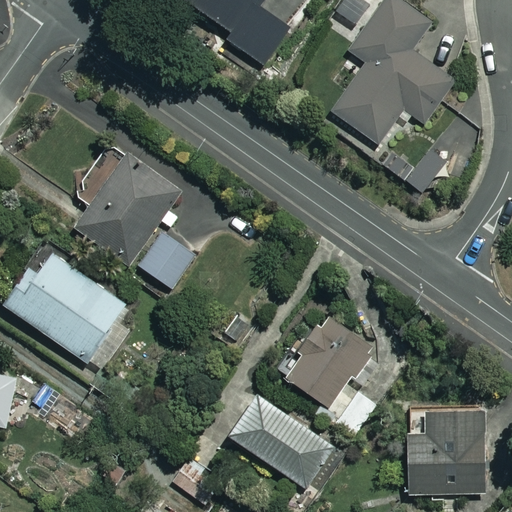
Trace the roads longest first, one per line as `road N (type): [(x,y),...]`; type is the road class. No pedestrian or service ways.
road 1 (residential): [(57,2),(445,274)]
road 2 (residential): [(511,161),(445,274)]
